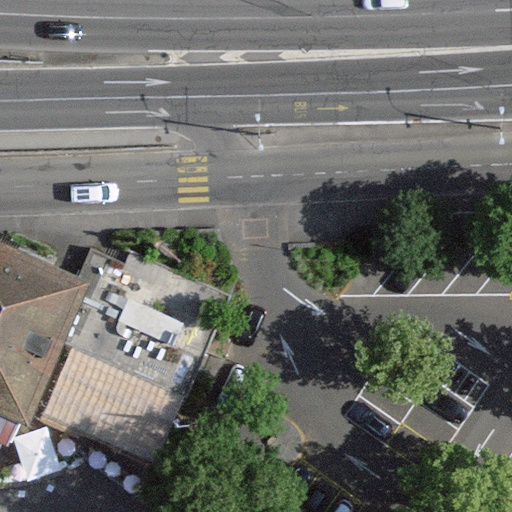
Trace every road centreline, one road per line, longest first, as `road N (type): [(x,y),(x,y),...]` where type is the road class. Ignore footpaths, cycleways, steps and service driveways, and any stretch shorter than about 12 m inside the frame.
road 1 (primary): [(0,109),(511,90)]
road 2 (residential): [(0,181),(511,166)]
road 3 (secondary): [(0,14),(511,15)]
